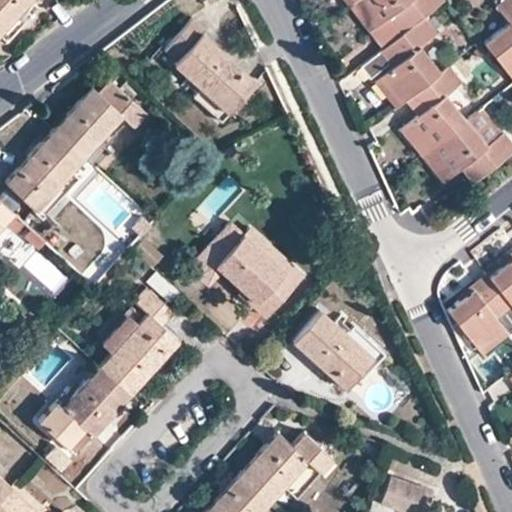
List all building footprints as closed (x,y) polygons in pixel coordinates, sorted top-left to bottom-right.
[(37,0),(29,0),(0,33),(0,34),(8,40),(29,14),(27,12),(37,0)] [(0,0),(0,33),(29,0),(0,0)] [(375,25),(355,0),(348,6),(367,32),(375,25)] [(422,16),(441,0),(355,0),(375,25),(385,19),(398,35),(422,16)] [(511,0),(499,0),(493,4),(506,21),(481,41),(511,79),(511,77),(511,0)] [(176,60),(202,32),(204,29),(191,16),(163,48),(176,60)] [(422,16),(398,35),(379,51),(387,62),(391,67),(384,72),(404,98),(439,71),(417,44),(434,31),(422,16)] [(255,80),(202,32),(176,60),(173,63),(198,86),(227,112),(255,80)] [(368,78),(387,62),(379,51),(360,66),(368,78)] [(460,80),(447,65),(439,71),(404,98),(416,114),(407,122),(428,148),(464,119),(444,93),(460,80)] [(404,98),(384,72),(373,80),(394,107),(404,98)] [(95,91),(121,114),(126,119),(135,126),(147,113),(108,78),(95,91)] [(98,140),(121,114),(95,91),(89,86),(52,127),(84,155),(98,140)] [(227,112),(198,86),(192,95),(220,120),(227,112)] [(126,119),(121,114),(98,140),(104,146),(126,119)] [(483,144),(464,119),(428,148),(449,175),(459,168),(470,182),(511,148),(511,143),(501,130),(483,144)] [(420,155),(428,148),(407,122),(399,128),(420,155)] [(70,170),(84,155),(52,127),(3,180),(35,209),(70,170)] [(104,146),(98,140),(84,155),(95,165),(104,154),(107,156),(110,152),(104,146)] [(449,175),(428,148),(420,155),(440,182),(449,175)] [(70,170),(35,209),(42,216),(77,177),(70,170)] [(23,223),(0,201),(0,226),(4,223),(14,232),(23,223)] [(208,286),(222,271),(213,264),(242,233),(230,221),(197,256),(195,274),(208,286)] [(290,262),(249,225),(242,233),(282,270),(290,262)] [(282,270),(242,233),(213,264),(222,271),(255,301),(250,305),(264,317),(302,273),(290,262),(282,270)] [(142,238),(131,249),(153,268),(163,257),(142,238)] [(511,249),(496,263),(499,266),(511,255),(511,249)] [(129,262),(121,255),(116,261),(124,268),(129,262)] [(511,255),(499,266),(486,275),(490,279),(511,307),(511,255)] [(486,275),(484,272),(453,296),(457,300),(471,289),(474,292),(490,279),(486,275)] [(471,289),(457,300),(444,310),(480,356),(507,334),(505,333),(511,327),(511,307),(490,279),(474,292),(471,289)] [(161,325),(173,312),(145,286),(133,299),(141,307),(137,311),(130,304),(124,312),(126,314),(135,323),(108,353),(98,364),(129,392),(177,339),(161,325)] [(12,301),(7,307),(19,317),(23,311),(12,301)] [(372,356),(333,321),(319,309),(290,341),(344,388),(355,375),(372,356)] [(372,356),(355,375),(360,379),(383,353),(353,325),(349,329),(342,323),(347,317),(341,312),(333,321),(372,356)] [(99,344),(108,353),(135,323),(126,314),(99,344)] [(32,319),(26,324),(40,336),(45,330),(32,319)] [(129,392),(98,364),(59,406),(53,401),(37,421),(67,447),(83,429),(91,434),(129,392)] [(91,434),(83,429),(67,447),(73,453),(91,434)] [(330,458),(301,431),(290,443),(275,430),(241,468),(272,497),(283,484),(306,459),(319,471),(330,458)] [(295,496),(319,471),(306,459),(283,484),(295,496)] [(258,511),(272,497),(241,468),(200,511),(258,511)] [(406,511),(428,511),(436,487),(390,472),(379,503),(406,511)] [(0,498),(12,486),(0,475),(0,498)] [(62,511),(39,511),(12,486),(0,498),(0,511),(64,511),(62,511)] [(265,511),(276,500),(272,497),(258,511),(265,511)] [(406,511),(379,503),(376,511),(406,511)]
